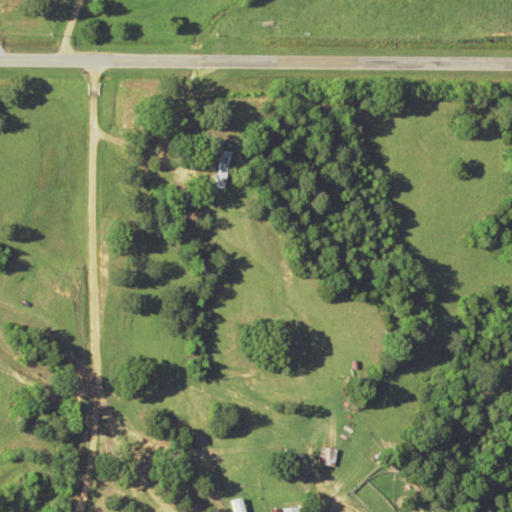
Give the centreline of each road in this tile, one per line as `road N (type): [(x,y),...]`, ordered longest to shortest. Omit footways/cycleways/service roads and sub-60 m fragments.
road 1 (residential): [(0,24),(511,24)]
road 2 (residential): [(98,24),(120,186),(122,366),(101,511)]
